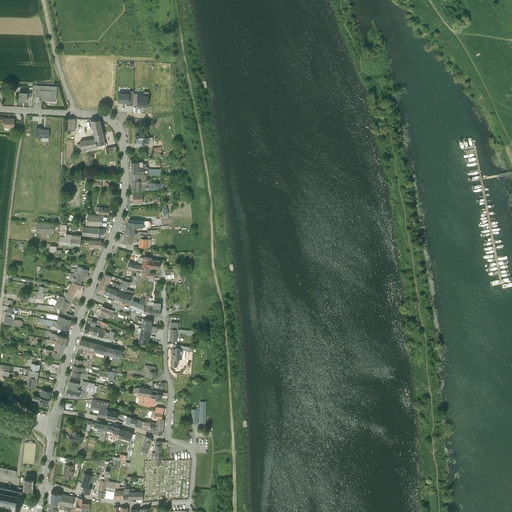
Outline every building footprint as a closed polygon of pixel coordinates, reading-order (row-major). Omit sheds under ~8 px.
[(36,84),(36,96),(42,96),(42,99),(56,100),(57,85),(36,84)] [(28,92),(19,91),(19,100),(27,100),(28,92)] [(129,102),(130,92),(118,91),(118,101),(126,102),(129,102)] [(137,94),(137,105),(148,106),(148,94),(143,94),(137,94)] [(4,117),(4,127),(14,127),(14,117),(4,117)] [(67,117),(66,129),(75,130),(76,118),(67,117)] [(95,139),(104,137),(100,119),(90,118),(95,137),(95,139)] [(36,127),(36,136),(42,137),(49,137),(49,128),(43,128),(43,127),(36,127)] [(146,136),(145,133),(135,133),(136,140),(138,140),(138,141),(138,143),(140,143),(141,143),(141,144),(142,144),(146,144),(146,143),(149,143),(149,142),(148,136),(146,136)] [(95,139),(95,137),(80,140),(80,143),(76,143),(77,149),(82,148),(82,149),(97,146),(97,145),(102,143),(105,143),(104,137),(95,139)] [(116,145),(106,147),(107,154),(118,152),(116,145)] [(140,167),(140,161),(131,161),(132,172),(137,172),(137,173),(140,173),(144,173),(144,169),(143,166),(140,167)] [(144,169),(144,173),(148,173),(150,173),(150,174),(161,174),(161,168),(148,168),(148,165),(147,165),(146,163),(143,163),(143,161),(140,161),(140,167),(143,166),(144,169)] [(140,173),(137,173),(131,173),(132,180),(132,185),(141,184),(140,180),(140,173)] [(143,193),(133,193),(133,203),(143,202),(143,193)] [(167,209),(167,206),(166,203),(164,203),(164,204),(156,204),(156,205),(160,205),(162,209),(163,209),(164,210),(162,210),(163,213),(164,213),(168,212),(167,209)] [(98,213),(109,214),(109,206),(99,206),(98,213)] [(98,213),(95,213),(87,212),(86,224),(109,226),(112,214),(109,214),(98,213)] [(37,222),(36,232),(54,233),(55,223),(37,222)] [(98,236),(99,226),(83,225),(83,234),(98,236)] [(134,233),(132,241),(137,240),(137,237),(138,232),(138,230),(134,229),(129,228),(125,228),(125,232),(134,233)] [(66,235),(60,234),(59,242),(80,245),(80,244),(81,238),(81,234),(66,232),(66,235)] [(134,233),(125,232),(123,241),(132,243),(132,241),(134,233)] [(140,237),(140,238),(138,245),(147,246),(147,245),(148,238),(146,237),(140,237)] [(141,263),(140,270),(139,275),(148,275),(149,275),(154,276),(154,271),(149,271),(150,266),(159,268),(160,259),(151,258),(152,256),(144,255),(144,257),(143,259),(142,263),(141,263)] [(141,263),(138,262),(129,261),(127,267),(137,269),(140,270),(141,263)] [(76,271),(77,271),(87,274),(89,269),(82,267),(83,266),(77,265),(77,268),(76,271)] [(174,267),(165,267),(165,277),(174,277),(174,267)] [(77,271),(74,276),(82,280),(84,276),(87,277),(89,274),(87,274),(77,271)] [(107,283),(109,284),(112,275),(105,273),(98,289),(104,291),(107,283)] [(111,285),(118,288),(120,284),(120,283),(115,281),(117,276),(115,276),(111,285)] [(118,288),(121,290),(123,290),(125,286),(126,284),(127,285),(128,285),(129,280),(123,278),(120,283),(120,284),(118,288)] [(67,292),(69,293),(74,296),(78,287),(81,289),(83,285),(80,283),(73,280),(67,292)] [(107,283),(104,291),(115,296),(118,298),(121,290),(118,288),(111,285),(109,284),(107,283)] [(121,290),(118,298),(123,300),(130,301),(133,293),(126,291),(125,291),(123,290),(121,290)] [(144,303),(144,304),(149,304),(149,302),(153,303),(154,301),(148,300),(149,294),(148,294),(148,291),(146,290),(146,294),(145,297),(145,299),(144,303)] [(54,306),(55,306),(60,307),(62,308),(63,305),(61,304),(64,298),(66,299),(67,297),(63,295),(59,294),(54,306)] [(61,304),(63,305),(68,308),(71,301),(66,299),(64,298),(61,304)] [(144,303),(140,301),(137,300),(133,298),(130,305),(134,307),(143,311),(144,304),(144,303)] [(144,304),(143,311),(149,312),(149,307),(153,307),(153,304),(153,303),(149,302),(149,304),(144,304)] [(149,307),(149,312),(160,313),(161,305),(153,304),(153,307),(149,307)] [(108,315),(111,308),(107,307),(102,305),(99,313),(108,316),(108,315)] [(12,317),(11,323),(21,325),(21,323),(23,323),(23,320),(21,320),(22,319),(14,318),(15,313),(12,312),(12,311),(5,310),(5,315),(11,316),(11,317),(12,317)] [(11,316),(5,315),(4,322),(11,323),(12,317),(11,317),(11,316)] [(61,321),(57,320),(43,317),(35,316),(32,315),(32,319),(34,320),(35,319),(39,320),(42,321),(42,322),(47,323),(46,326),(51,326),(51,324),(60,325),(61,321)] [(141,327),(151,329),(151,325),(152,320),(143,317),(141,327)] [(91,323),(88,331),(92,333),(95,324),(96,320),(92,319),(91,323)] [(99,325),(106,328),(108,322),(101,319),(100,322),(99,325)] [(99,325),(97,334),(103,336),(106,328),(99,325)] [(140,335),(149,337),(150,330),(151,329),(141,327),(140,335)] [(178,328),(170,327),(169,339),(177,340),(178,336),(178,328)] [(178,328),(178,336),(180,336),(180,332),(186,332),(189,332),(192,332),(192,329),(178,328)] [(56,339),(65,342),(67,336),(57,333),(56,339)] [(149,337),(140,335),(138,341),(147,343),(149,337)] [(78,346),(87,348),(88,349),(90,340),(81,338),(78,346)] [(56,339),(55,342),(53,348),(61,350),(63,350),(65,342),(56,339)] [(94,350),(96,351),(104,353),(105,352),(107,345),(102,343),(96,342),(94,350)] [(107,345),(105,352),(114,354),(113,359),(119,361),(123,349),(116,347),(107,345)] [(175,347),(173,347),(171,347),(171,348),(170,352),(171,352),(171,357),(171,359),(170,359),(170,362),(171,362),(171,365),(172,365),(172,366),(176,366),(176,365),(177,365),(178,363),(178,359),(178,357),(182,357),(182,352),(183,352),(183,350),(182,350),(182,348),(179,348),(179,347),(175,347)] [(87,348),(85,352),(85,353),(90,354),(89,357),(88,356),(87,359),(91,360),(93,355),(93,352),(94,350),(88,349),(87,348)] [(81,365),(86,366),(89,367),(91,360),(87,359),(82,358),(82,359),(81,365)] [(31,361),(31,362),(30,368),(39,369),(40,363),(31,361)] [(29,374),(30,368),(26,367),(20,366),(10,365),(1,363),(1,368),(10,369),(10,368),(14,369),(14,367),(19,368),(19,369),(23,370),(22,373),(29,374)] [(81,365),(74,363),(73,368),(71,373),(80,375),(81,375),(82,370),(85,371),(86,366),(81,365)] [(145,371),(144,375),(155,376),(156,370),(155,370),(155,365),(145,364),(145,371)] [(30,368),(29,374),(38,376),(39,369),(30,368)] [(115,370),(111,370),(109,369),(108,378),(107,378),(105,377),(105,380),(107,381),(107,378),(109,378),(113,379),(115,370)] [(29,374),(28,378),(27,384),(36,386),(38,376),(29,374)] [(68,386),(77,389),(79,382),(69,379),(68,386)] [(82,390),(87,391),(87,390),(93,391),(94,384),(95,382),(88,380),(82,379),(81,383),(84,383),(82,390)] [(152,388),(151,391),(154,392),(156,392),(157,392),(157,391),(163,392),(162,394),(163,394),(166,394),(167,391),(163,390),(157,389),(153,389),(154,383),(155,383),(155,381),(154,382),(153,382),(152,382),(151,388),(152,388)] [(140,386),(138,392),(144,394),(148,394),(150,395),(151,391),(152,388),(151,388),(146,387),(140,385),(140,386)] [(77,389),(68,386),(66,393),(70,394),(71,394),(79,396),(80,389),(77,389)] [(41,395),(49,398),(51,390),(40,387),(39,395),(41,395)] [(138,392),(134,391),(134,393),(137,394),(137,395),(139,395),(138,402),(146,404),(146,400),(147,400),(148,394),(144,394),(138,392)] [(41,395),(39,395),(33,393),(32,398),(38,399),(37,402),(39,402),(39,401),(41,395)] [(146,400),(146,404),(150,404),(150,403),(155,404),(156,396),(150,395),(148,394),(147,400),(146,400)] [(39,401),(48,404),(49,398),(41,395),(39,401)] [(106,404),(107,400),(92,398),(90,407),(94,407),(99,408),(98,412),(98,414),(106,416),(107,408),(108,405),(106,404)] [(155,409),(153,415),(153,416),(157,417),(162,417),(163,411),(164,406),(156,405),(155,409)] [(107,408),(106,416),(116,417),(116,415),(117,410),(107,408)] [(136,417),(135,425),(139,426),(143,426),(143,419),(140,419),(140,418),(136,417)] [(156,427),(155,428),(162,428),(164,418),(162,417),(157,417),(156,421),(156,422),(156,427)] [(98,426),(97,429),(102,430),(104,423),(95,420),(94,425),(98,426)] [(114,425),(113,430),(112,432),(111,434),(117,436),(118,435),(120,427),(114,425)] [(79,439),(80,434),(79,434),(80,431),(76,430),(77,428),(72,427),(71,431),(70,431),(69,437),(74,438),(79,439)] [(120,427),(118,435),(120,436),(130,439),(132,432),(133,431),(120,427)] [(102,430),(97,429),(97,431),(100,432),(99,436),(98,436),(98,437),(99,437),(104,439),(106,431),(102,430)] [(141,448),(146,450),(148,451),(152,439),(150,436),(145,434),(142,443),(140,448),(141,448)] [(74,463),(66,462),(65,462),(63,475),(73,476),(74,463)] [(0,472),(15,475),(16,469),(11,468),(2,466),(0,465),(0,472)] [(84,471),(80,484),(83,485),(82,490),(87,492),(89,493),(90,491),(91,487),(91,486),(89,485),(90,481),(91,478),(92,473),(84,471)] [(99,483),(106,485),(107,479),(108,475),(104,474),(104,476),(103,478),(100,478),(99,483)] [(23,488),(24,488),(33,488),(34,477),(33,477),(25,477),(24,477),(23,486),(23,488)] [(105,490),(104,496),(113,497),(115,488),(115,487),(116,483),(116,481),(107,479),(106,485),(105,490)] [(106,485),(99,483),(98,489),(97,494),(104,496),(105,490),(106,485)] [(0,501),(15,505),(15,506),(21,508),(22,502),(23,494),(24,490),(20,489),(17,489),(0,485),(0,501)] [(115,488),(113,497),(123,497),(124,488),(115,488)] [(51,500),(57,502),(58,502),(58,496),(61,497),(61,492),(52,491),(51,500)] [(58,496),(58,502),(61,502),(61,503),(73,505),(75,495),(61,492),(61,497),(58,496)] [(56,506),(56,507),(59,509),(59,507),(65,508),(71,509),(75,510),(75,508),(77,501),(77,495),(75,495),(73,505),(61,503),(61,502),(58,502),(57,502),(56,506)] [(81,508),(81,509),(89,510),(90,502),(82,501),(82,502),(81,503),(81,508)]
